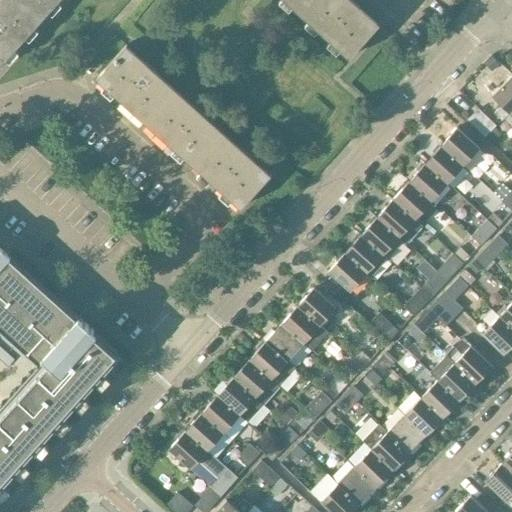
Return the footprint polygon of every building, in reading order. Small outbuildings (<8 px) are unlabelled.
[(0,0),(0,64),(40,19),(18,0),(0,0)] [(18,0),(40,19),(57,0),(18,0)] [(312,0),(284,0),(300,14),(312,0)] [(378,24),(357,5),(360,2),(356,0),(312,0),(300,14),(348,57),(378,24)] [(174,88),(149,66),(125,45),(95,78),(144,121),(174,88)] [(501,120),(508,113),(511,109),(511,75),(491,96),(501,106),(494,113),(501,120)] [(222,131),(198,109),(174,88),(144,121),(192,164),(222,131)] [(495,127),(478,110),(468,120),(485,137),(494,128),(495,127)] [(492,144),(501,135),(494,128),(485,137),(492,144)] [(478,148),(457,129),(440,147),(461,166),(478,148)] [(270,174),(246,152),(222,131),(192,164),(240,207),(270,174)] [(461,166),(440,147),(424,165),(445,184),(461,166)] [(445,184),(424,165),(408,182),(429,201),(445,184)] [(429,201),(408,182),(392,200),(413,219),(429,201)] [(511,210),(511,209),(511,186),(500,199),(511,210)] [(413,219),(392,200),(376,218),(397,237),(405,244),(421,227),(413,219)] [(502,222),(493,213),(487,219),(496,228),(502,222)] [(405,244),(397,237),(376,218),(360,236),(389,262),(405,244)] [(478,246),(493,229),(483,220),(468,237),(478,246)] [(506,244),(497,235),(490,241),(500,250),(506,244)] [(389,262),(360,236),(344,254),(365,273),(373,280),(389,262)] [(483,268),(500,250),(490,241),(474,258),(483,268)] [(0,485),(83,393),(119,353),(0,246),(0,485)] [(459,247),(452,254),(461,263),(462,264),(469,257),(459,247)] [(451,253),(436,270),(446,280),(461,263),(452,254),(451,253)] [(365,273),(344,254),(327,272),(348,291),(365,273)] [(474,261),(468,266),(475,273),(481,267),(474,261)] [(474,280),(463,269),(457,276),(466,286),(467,287),(474,280)] [(436,270),(418,289),(428,298),(446,280),(436,270)] [(457,276),(443,291),(452,300),(466,286),(457,276)] [(334,307),(313,288),(296,306),(318,325),(334,307)] [(412,315),(428,298),(418,289),(403,306),(412,315)] [(452,300),(443,291),(435,300),(453,317),(461,308),(452,300)] [(453,317),(435,300),(412,323),(421,331),(435,317),(445,326),(453,317)] [(511,300),(498,315),(511,328),(511,300)] [(326,333),(318,325),(296,306),(280,324),(301,343),(310,351),(326,333)] [(397,330),(378,312),(368,322),(387,340),(397,330)] [(511,343),(511,328),(498,315),(482,332),(503,353),(511,343)] [(421,331),(412,323),(405,330),(414,339),(421,331)] [(301,343),(280,324),(264,342),(285,361),(301,343)] [(491,365),(462,338),(446,355),(453,362),(474,382),(491,365)] [(294,369),(285,361),(264,342),(248,360),(270,379),(278,387),(294,369)] [(369,360),(359,351),(353,357),(362,367),(369,360)] [(395,361),(384,351),(378,358),(389,368),(395,361)] [(362,367),(353,357),(346,364),(356,373),(362,367)] [(278,387),(270,379),(248,360),(232,378),(253,397),(262,405),(278,387)] [(474,382),(453,362),(436,380),(457,400),(474,382)] [(379,378),(368,368),(362,374),(372,384),(379,378)] [(372,384),(362,374),(356,381),(366,391),(372,384)] [(262,405),(253,397),(232,378),(216,395),(237,415),(246,423),(262,405)] [(457,400),(436,380),(419,397),(440,417),(457,400)] [(336,393),(326,384),(319,391),(329,401),(336,393)] [(313,418),(329,401),(319,391),(303,409),(313,418)] [(343,414),(355,401),(345,391),(333,404),(343,414)] [(237,415),(216,395),(200,413),(221,433),(237,415)] [(440,417),(419,397),(403,414),(424,434),(440,417)] [(221,433),(200,413),(184,431),(205,451),(221,433)] [(424,434),(403,414),(386,432),(407,452),(424,434)] [(328,429),(318,419),(311,426),(322,436),(328,429)] [(301,429),(292,420),(286,427),(295,435),(301,429)] [(378,423),(361,441),(370,449),(390,469),(407,452),(386,432),(378,423)] [(322,436),(311,426),(305,432),(316,442),(322,436)] [(295,435),(286,427),(279,433),(289,442),(295,435)] [(235,478),(205,451),(184,431),(167,450),(188,469),(195,461),(216,480),(209,488),(219,496),(235,478)] [(258,453),(248,444),(242,451),(251,460),(258,453)] [(305,454),(295,444),(289,450),(299,460),(305,454)] [(274,446),(265,455),(271,460),(280,451),(274,446)] [(390,469),(370,449),(353,466),(374,486),(390,469)] [(511,450),(501,462),(511,472),(511,450)] [(251,460),(242,451),(236,458),(245,467),(251,460)] [(278,476),(260,460),(251,470),(269,487),(278,476)] [(511,472),(501,462),(484,480),(511,506),(511,472)] [(374,486),(353,466),(336,484),(357,504),(374,486)] [(278,494),(287,485),(279,478),(271,488),(278,494)] [(349,511),(357,504),(336,484),(319,501),(330,511),(349,511)] [(176,493),(165,505),(172,511),(185,511),(191,506),(176,493)] [(501,511),(491,501),(484,509),(469,495),(453,511),(501,511)] [(214,511),(246,511),(251,507),(242,499),(234,508),(225,500),(214,511)]
